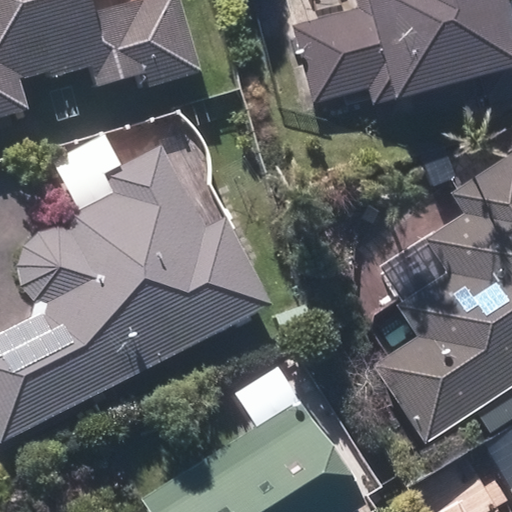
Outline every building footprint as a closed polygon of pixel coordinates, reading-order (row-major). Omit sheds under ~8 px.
[(0,0),(0,119),(19,114),(11,86),(42,76),(44,85),(86,72),(91,93),(131,82),(133,94),(190,77),(169,0),(146,0),(80,19),(74,0),(0,0)] [(362,96),(366,111),(378,108),(379,113),(478,88),(483,112),(511,104),(511,0),(346,0),(351,21),(286,36),(305,110),(362,96)] [(0,336),(0,444),(262,312),(219,226),(197,236),(155,151),(97,179),(107,200),(69,220),(64,236),(52,233),(33,237),(18,250),(10,271),(14,290),(28,305),(39,310),(37,317),(0,336)] [(362,375),(412,451),(466,416),(483,440),(504,426),(488,402),(511,386),(511,161),(510,158),(445,198),(459,221),(422,245),(443,280),(391,313),(411,343),(362,375)] [(155,511),(355,511),(300,422),(155,511)] [(511,511),(511,491),(502,498),(509,511),(511,511)]
